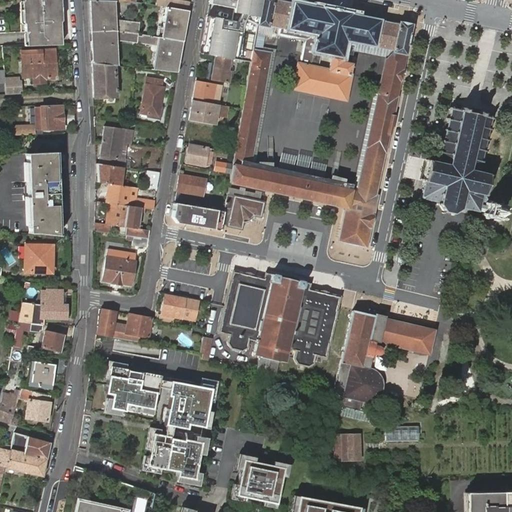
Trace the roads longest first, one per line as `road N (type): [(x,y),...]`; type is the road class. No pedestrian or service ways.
road 1 (residential): [(78,0),(84,297)]
road 2 (residential): [(434,0),(370,273)]
road 3 (residential): [(158,231),(199,0)]
road 4 (residential): [(84,297),(65,440)]
road 5 (residential): [(370,273),(229,244)]
